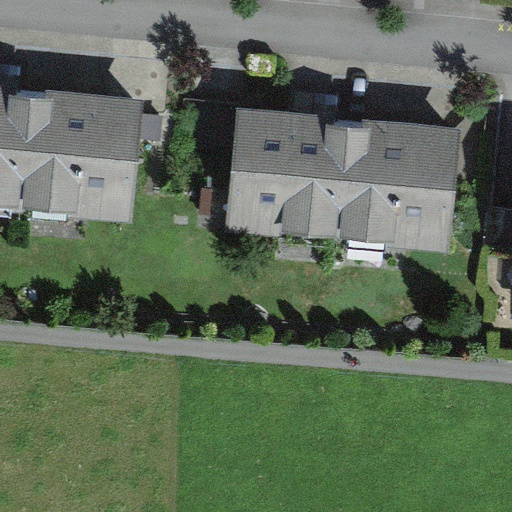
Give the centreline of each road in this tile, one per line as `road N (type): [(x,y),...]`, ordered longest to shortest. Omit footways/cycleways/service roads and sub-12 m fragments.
road 1 (track): [(511,378),(0,332)]
road 2 (residential): [(7,0),(511,42)]
